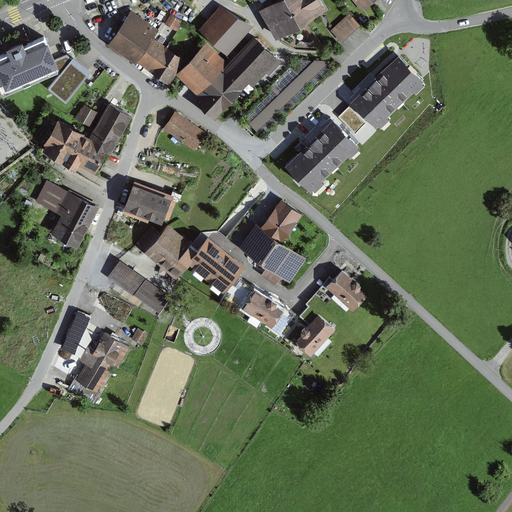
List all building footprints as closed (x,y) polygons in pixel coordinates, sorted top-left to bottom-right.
[(322,0),(283,0),(264,11),(280,38),(329,11),(322,0)] [(355,0),(363,10),(375,0),(355,0)] [(204,29),(231,54),(257,25),(230,1),(204,29)] [(154,24),(137,11),(116,40),(172,80),(188,58),(150,30),(154,24)] [(173,11),(166,22),(177,30),(185,19),(173,11)] [(351,16),(335,31),(345,41),(361,26),(351,16)] [(282,57),(258,36),(233,64),(210,44),(181,76),(204,96),(201,99),(221,117),(254,80),(258,84),(282,57)] [(56,75),(43,45),(0,63),(0,83),(6,97),(56,75)] [(351,103),(377,129),(423,82),(398,57),(351,103)] [(91,73),(73,59),(49,90),(67,104),(91,73)] [(328,62),(315,60),(250,123),(257,130),(328,62)] [(136,115),(114,102),(95,136),(64,119),(48,147),(101,176),(136,115)] [(102,112),(87,104),(78,118),(94,127),(102,112)] [(342,113),(345,122),(356,118),(352,109),(342,113)] [(209,133),(178,111),(167,127),(198,149),(209,133)] [(288,165),(314,192),(357,150),(331,123),(288,165)] [(156,190),(138,184),(129,209),(165,220),(178,181),(161,175),(156,190)] [(104,205),(73,188),(60,211),(67,214),(57,231),(82,245),(104,205)] [(306,213),(285,199),(266,226),(261,222),(245,243),(274,265),(268,272),(280,281),(286,274),(293,280),(309,259),(287,242),(306,213)] [(211,258),(173,225),(164,234),(155,226),(141,242),(181,278),(195,261),(202,268),(211,258)] [(171,294),(124,260),(112,276),(159,310),(171,294)] [(365,289),(347,270),(331,285),(355,309),(369,295),(364,290),(365,289)] [(247,308),(276,328),(287,311),(280,306),(282,304),(260,289),(247,308)] [(309,307),(302,315),(309,322),(317,314),(309,307)] [(339,330),(323,314),(306,331),(309,334),(302,341),(315,353),(339,330)] [(88,322),(77,318),(65,348),(76,352),(88,322)] [(151,334),(142,328),(135,338),(144,344),(151,334)] [(82,382),(100,392),(116,364),(122,367),(133,346),(108,333),(99,350),(92,346),(84,361),(91,365),(82,382)]
